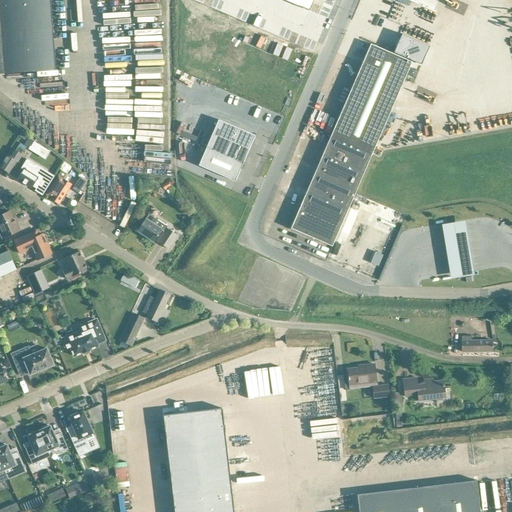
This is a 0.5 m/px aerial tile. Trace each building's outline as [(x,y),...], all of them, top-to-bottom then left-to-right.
[(0,0),(0,74),(8,74),(56,70),(53,26),(50,0),(0,0)] [(144,52),(161,52),(160,24),(144,24),(144,52)] [(255,29),(244,51),(291,72),(300,51),(255,29)] [(401,34),(393,54),(421,66),(430,46),(401,34)] [(332,246),(411,62),(371,45),(291,228),(332,246)] [(315,62),(319,51),(308,46),(304,57),(315,62)] [(218,120),(198,165),(235,181),(255,136),(218,120)] [(17,162),(32,140),(29,138),(23,145),(20,143),(11,156),(8,155),(0,167),(8,173),(16,161),(17,162)] [(23,170),(18,179),(31,187),(32,187),(32,186),(36,189),(35,191),(42,195),(54,177),(27,159),(20,169),(23,170)] [(62,170),(52,186),(46,194),(51,197),(50,199),(59,204),(72,183),(64,178),(67,173),(62,170)] [(78,193),(86,181),(80,177),(72,189),(78,193)] [(10,211),(1,215),(0,215),(0,228),(2,231),(0,232),(0,233),(2,239),(20,230),(17,224),(16,225),(10,211)] [(157,241),(169,249),(178,236),(167,228),(168,227),(149,214),(138,231),(154,241),(161,230),(164,232),(157,241)] [(465,220),(441,224),(450,275),(473,271),(465,220)] [(43,234),(39,236),(37,230),(13,240),(19,253),(31,248),(37,260),(52,254),(43,234)] [(0,276),(16,269),(8,251),(0,254),(0,276)] [(67,279),(88,269),(79,251),(63,259),(67,268),(63,271),(67,279)] [(49,288),(41,269),(27,276),(35,294),(49,288)] [(133,280),(129,290),(134,292),(138,282),(133,280)] [(159,290),(155,299),(150,297),(143,312),(148,315),(147,317),(163,324),(169,312),(163,309),(170,295),(159,290)] [(19,302),(30,297),(28,292),(17,297),(19,302)] [(48,300),(45,293),(35,298),(38,305),(48,300)] [(80,293),(75,295),(77,301),(83,299),(80,293)] [(22,307),(32,303),(31,299),(20,302),(22,307)] [(120,341),(121,341),(119,346),(127,349),(129,345),(131,346),(144,319),(133,313),(120,341)] [(71,349),(74,356),(83,353),(89,350),(98,346),(97,344),(105,340),(97,320),(79,327),(83,335),(75,338),(74,334),(62,339),(67,351),(71,349)] [(472,341),(471,336),(462,336),(462,352),(492,351),(492,340),(472,341)] [(54,365),(47,348),(32,355),(29,347),(12,354),(21,375),(29,372),(30,375),(54,365)] [(330,364),(266,371),(271,412),(335,405),(330,364)] [(363,367),(348,369),(349,377),(348,378),(348,380),(349,380),(350,385),(350,389),(368,387),(367,383),(375,382),(376,382),(374,364),(363,365),(363,367)] [(425,394),(426,400),(445,397),(443,380),(433,382),(433,379),(426,380),(427,382),(417,384),(416,378),(403,379),(405,396),(425,394)] [(388,385),(372,386),(374,398),(389,397),(388,385)] [(234,511),(222,408),(163,414),(174,511),(234,511)] [(69,418),(74,428),(68,431),(76,450),(88,445),(85,440),(94,437),(92,433),(83,412),(77,414),(76,412),(70,415),(70,417),(69,418)] [(43,429),(39,431),(47,451),(53,448),(61,452),(68,449),(61,433),(54,435),(50,426),(49,427),(48,425),(42,427),(43,429)] [(47,451),(39,431),(35,433),(34,431),(28,434),(29,435),(28,436),(32,445),(25,448),(32,464),(50,456),(47,451)] [(0,460),(4,470),(8,479),(26,471),(24,468),(17,452),(11,455),(7,445),(5,446),(5,444),(0,445),(0,460)] [(0,482),(8,479),(4,470),(0,460),(0,482)] [(97,471),(86,476),(92,489),(103,484),(97,471)] [(82,488),(76,490),(79,495),(90,490),(88,485),(85,480),(80,482),(82,488)] [(359,511),(480,511),(476,481),(357,495),(359,511)] [(62,488),(53,492),(57,500),(66,496),(62,488)] [(41,496),(28,501),(32,509),(45,505),(41,496)]
